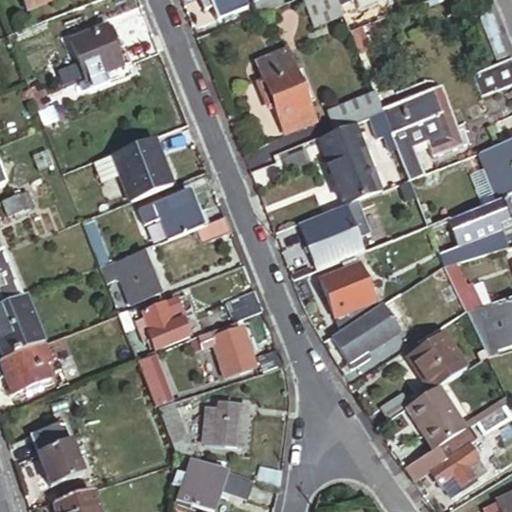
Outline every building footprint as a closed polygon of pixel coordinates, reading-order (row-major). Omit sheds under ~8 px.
[(16,0),(20,9),(42,0),(16,0)] [(195,0),(199,9),(207,6),(212,19),(242,7),(239,0),(195,0)] [(250,0),(255,12),(278,3),(276,0),(250,0)] [(300,0),(310,23),(320,19),(312,0),(300,0)] [(339,12),(336,4),(334,0),(312,0),(320,19),(339,12)] [(355,53),(366,49),(357,27),(347,31),(355,53)] [(101,69),(116,63),(102,29),(63,45),(77,79),(78,78),(87,101),(111,91),(101,69)] [(277,129),(307,117),(281,50),(251,61),(259,81),(254,83),(260,99),(265,97),(268,104),(277,129)] [(469,74),(478,97),(511,83),(511,65),(509,58),(469,74)] [(36,81),(24,86),(33,110),(40,107),(39,103),(43,101),(36,81)] [(379,113),(387,133),(448,109),(439,86),(378,110),(379,113)] [(350,124),(364,119),(379,113),(378,110),(371,92),(322,112),(330,132),(350,124)] [(422,172),(410,143),(423,138),(430,155),(462,143),(456,128),(448,109),(387,133),(393,149),(405,179),(422,172)] [(511,137),(511,112),(492,120),(501,142),(511,137)] [(380,136),(387,133),(379,113),(364,119),(372,139),(380,136)] [(353,200),(377,190),(350,124),(330,132),(313,139),(339,205),(353,200)] [(462,143),(468,140),(462,126),(456,128),(462,143)] [(386,152),(393,149),(387,133),(380,136),(386,152)] [(119,189),(162,172),(148,137),(105,154),(113,174),(119,189)] [(494,198),(511,190),(511,137),(501,142),(475,152),(494,198)] [(105,154),(87,161),(95,181),(113,174),(105,154)] [(119,189),(123,201),(166,184),(162,172),(119,189)] [(192,228),(199,226),(193,212),(185,190),(150,204),(163,239),(192,228)] [(360,251),(355,240),(367,236),(353,200),(339,205),(296,223),(314,269),(360,251)] [(493,225),(511,219),(505,200),(446,220),(460,262),(501,248),(493,225)] [(199,226),(204,224),(198,210),(193,212),(199,226)] [(198,242),(226,231),(221,217),(204,224),(199,226),(192,228),(198,242)] [(86,246),(98,241),(90,221),(77,226),(86,246)] [(98,241),(86,246),(93,266),(106,261),(98,241)] [(125,305),(154,293),(138,254),(110,265),(109,263),(97,268),(102,280),(107,278),(106,275),(112,272),(125,305)] [(338,265),(340,270),(355,264),(354,259),(338,265)] [(0,303),(14,298),(0,263),(0,303)] [(459,313),(476,307),(467,283),(461,284),(454,263),(441,267),(459,313)] [(337,330),(373,307),(355,264),(340,270),(316,280),(337,330)] [(0,357),(2,363),(41,347),(20,296),(14,298),(0,303),(0,357)] [(499,347),(511,343),(511,298),(476,307),(459,313),(478,359),(495,354),(490,335),(496,333),(499,347)] [(230,308),(234,318),(257,309),(253,299),(230,308)] [(364,351),(395,330),(378,304),(373,307),(337,330),(330,335),(347,361),(344,363),(349,369),(368,357),(364,351)] [(149,349),(183,336),(177,320),(166,324),(159,305),(139,312),(144,326),(147,333),(143,334),(146,342),(149,349)] [(131,359),(140,356),(122,309),(113,313),(131,359)] [(458,362),(462,369),(478,359),(459,313),(453,317),(468,356),(458,362)] [(141,344),(146,342),(143,334),(147,333),(144,326),(135,329),(141,344)] [(237,328),(241,340),(246,338),(242,326),(237,328)] [(220,377),(250,367),(245,351),(241,340),(237,328),(207,338),(220,377)] [(462,369),(458,362),(441,335),(406,357),(427,391),(428,390),(462,369)] [(250,349),(246,338),(241,340),(245,351),(250,349)] [(41,368),(48,365),(41,347),(2,363),(0,363),(0,382),(4,381),(11,399),(23,394),(36,388),(48,383),(41,368)] [(255,365),(258,371),(278,365),(272,348),(252,354),(255,365)] [(252,354),(250,349),(245,351),(250,367),(255,365),(252,354)] [(154,385),(155,385),(143,355),(140,356),(131,359),(143,389),(154,385)] [(148,403),(159,399),(154,385),(143,389),(148,403)] [(26,400),(39,395),(36,388),(23,394),(26,400)] [(429,449),(455,433),(428,390),(427,391),(405,405),(402,406),(429,449)] [(402,406),(405,405),(397,392),(377,405),(384,418),(402,406)] [(179,451),(184,440),(169,400),(152,405),(167,446),(179,451)] [(198,443),(235,447),(239,411),(232,410),(233,404),(215,402),(214,408),(202,407),(198,443)] [(496,452),(485,435),(507,421),(497,406),(455,433),(429,449),(401,468),(410,482),(428,470),(438,485),(440,483),(449,498),(475,481),(472,477),(484,470),(469,446),(476,441),(487,458),(496,452)] [(46,487),(79,475),(59,421),(27,434),(46,487)] [(242,502),(249,482),(202,465),(201,468),(184,461),(180,471),(172,468),(167,482),(175,485),(171,496),(190,503),(189,504),(207,511),(214,492),(242,502)] [(249,475),(274,481),(277,468),(252,462),(249,475)] [(93,511),(87,490),(48,502),(50,511),(93,511)] [(511,511),(511,493),(477,510),(478,511),(511,511)] [(188,509),(189,504),(190,503),(171,496),(169,502),(188,509)]
